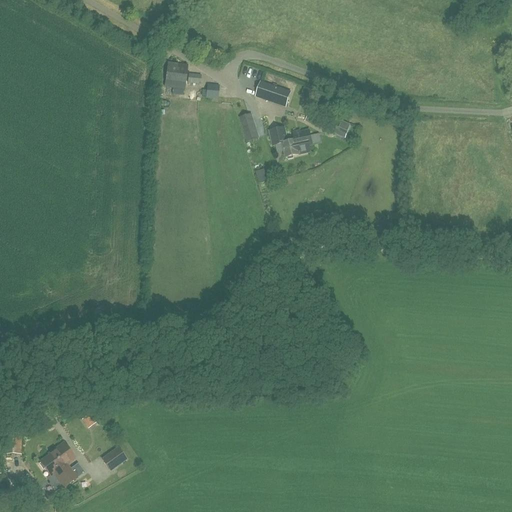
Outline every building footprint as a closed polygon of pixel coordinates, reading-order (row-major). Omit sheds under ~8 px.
[(167,62),(164,87),(184,89),(185,84),(188,65),(167,62)] [(200,85),(201,75),(189,74),(187,83),(200,85)] [(291,93),(261,82),(255,97),(286,108),(291,93)] [(218,98),(219,85),(207,84),(206,98),(218,98)] [(249,140),(258,137),(251,114),(242,117),(249,140)] [(308,115),(305,121),(317,128),(320,122),(308,115)] [(295,141),(288,142),(285,128),(270,132),(273,147),(283,144),(286,158),(287,158),(288,160),(293,159),(293,157),(298,155),(295,141)] [(295,141),(298,155),(299,155),(311,152),(309,146),(312,145),(309,131),(300,133),(299,132),(293,134),(295,141)] [(89,415),(82,420),(88,428),(95,423),(89,415)] [(4,454),(20,454),(20,434),(4,435),(4,454)] [(52,454),(48,457),(53,464),(54,463),(53,461),(57,459),(61,465),(59,466),(61,469),(53,474),(50,476),(46,478),(50,483),(49,484),(50,486),(58,480),(63,488),(84,472),(78,464),(70,470),(66,465),(74,459),(63,443),(51,452),(52,454)] [(117,448),(102,459),(110,471),(126,459),(117,448)] [(50,476),(53,474),(61,469),(59,466),(61,465),(57,459),(53,461),(54,463),(53,464),(48,457),(40,462),(50,476)]
